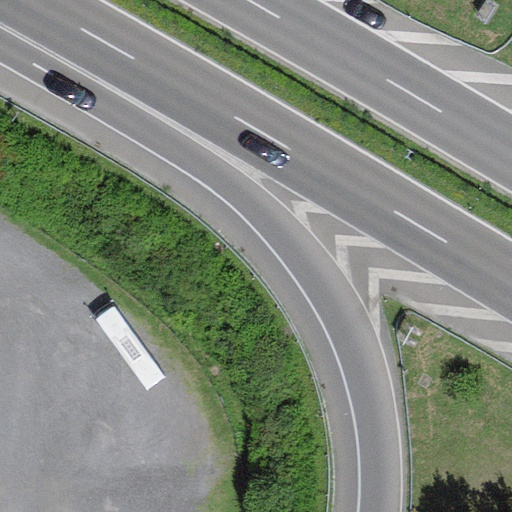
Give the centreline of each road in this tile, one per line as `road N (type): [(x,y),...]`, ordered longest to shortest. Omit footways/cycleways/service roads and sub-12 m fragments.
road 1 (trunk): [(2,0),(211,168),(319,285),(366,405),(373,511)]
road 2 (trunk): [(26,0),(511,282)]
road 3 (trunk): [(511,155),(244,0)]
